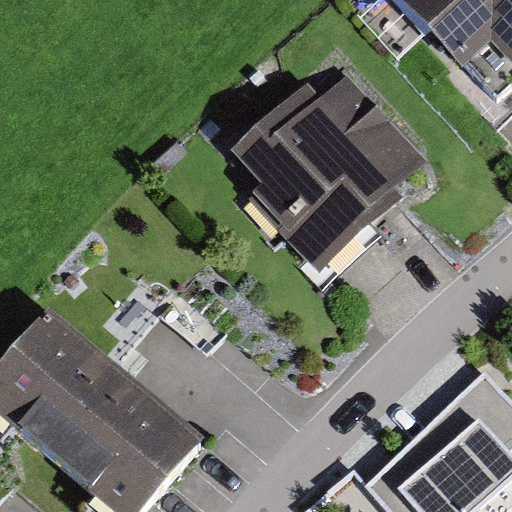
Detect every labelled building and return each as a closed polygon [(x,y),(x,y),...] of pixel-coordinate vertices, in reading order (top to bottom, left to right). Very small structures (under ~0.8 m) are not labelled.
[(511,0),(399,0),(497,106),(511,92),(511,0)] [(250,201),(321,278),(404,202),(396,193),(429,163),(350,77),(323,101),(309,87),(233,156),(242,166),(234,172),(255,195),(250,201)] [(60,322),(0,392),(0,415),(113,511),(168,511),(216,456),(60,322)] [(511,511),(511,405),(492,383),(367,489),(355,499),(366,511),(511,511)] [(311,511),(366,511),(355,499),(367,489),(355,474),(311,511)]
